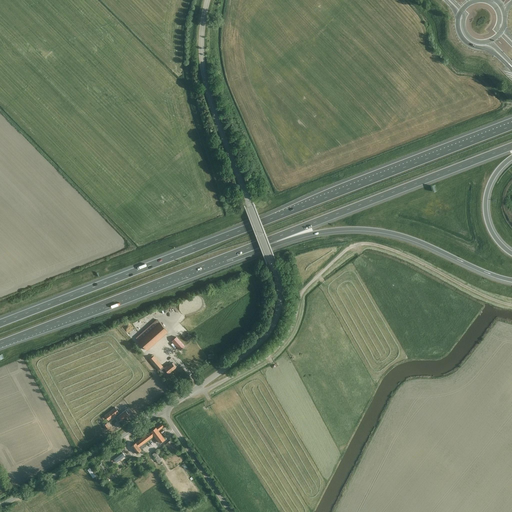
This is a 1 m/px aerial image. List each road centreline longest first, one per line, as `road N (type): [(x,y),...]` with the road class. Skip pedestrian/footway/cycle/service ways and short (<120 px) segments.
road 1 (motorway): [(511,126),(0,323)]
road 2 (unclassified): [(191,391),(258,341),(280,296),(209,93),(201,52),(206,0)]
road 3 (motorway): [(223,257),(511,146)]
road 4 (motorway): [(223,257),(328,230),(378,230),(511,281)]
road 5 (motorway): [(0,343),(223,257)]
road 6 (unclassified): [(191,391),(278,347),(303,289),(358,243)]
road 7 (unclassified): [(0,504),(162,410)]
road 8 (track): [(358,243),(391,249),(511,304)]
road 9 (unclassified): [(229,511),(162,410)]
